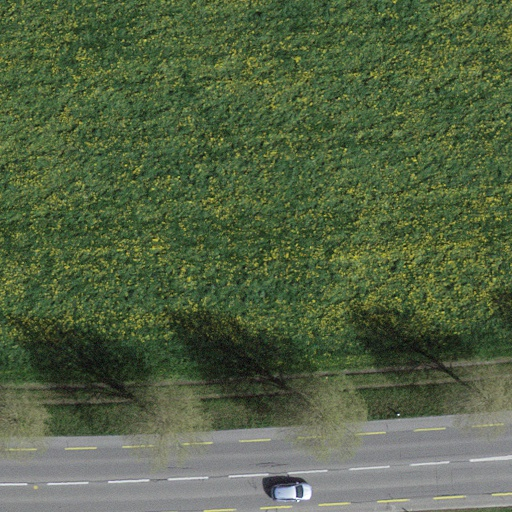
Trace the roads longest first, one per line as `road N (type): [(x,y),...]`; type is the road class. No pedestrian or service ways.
road 1 (track): [(511,377),(282,399),(0,403)]
road 2 (secondary): [(0,486),(511,454)]
